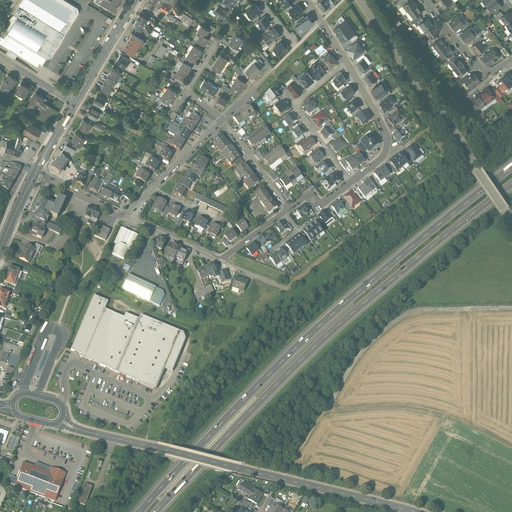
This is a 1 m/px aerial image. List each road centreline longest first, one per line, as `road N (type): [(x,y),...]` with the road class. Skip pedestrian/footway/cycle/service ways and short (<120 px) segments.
road 1 (motorway): [(511,163),(273,365),(137,511)]
road 2 (motorway): [(154,511),(282,372),(511,181)]
road 3 (residential): [(362,0),(511,216)]
road 4 (track): [(326,410),(370,342),(402,316),(511,307)]
road 5 (track): [(326,410),(424,409),(511,446)]
road 6 (tertiary): [(416,511),(235,467)]
road 7 (tertiary): [(76,429),(235,467)]
road 8 (secondary): [(136,0),(75,104)]
